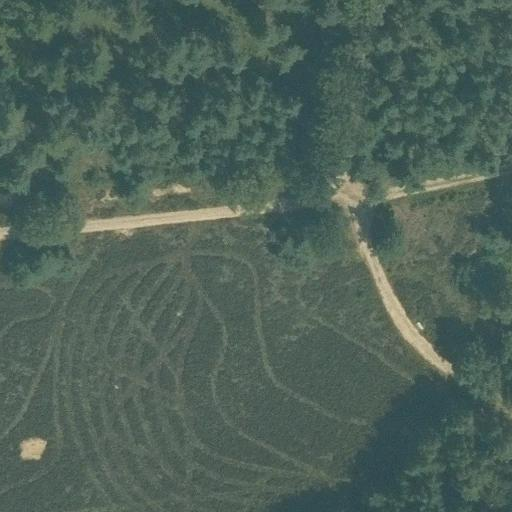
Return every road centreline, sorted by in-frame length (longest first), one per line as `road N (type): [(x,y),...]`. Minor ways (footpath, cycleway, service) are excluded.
road 1 (track): [(350,200),(0,234)]
road 2 (track): [(384,0),(347,161),(350,200)]
road 3 (track): [(433,347),(397,310),(350,200)]
road 4 (track): [(350,200),(511,167)]
